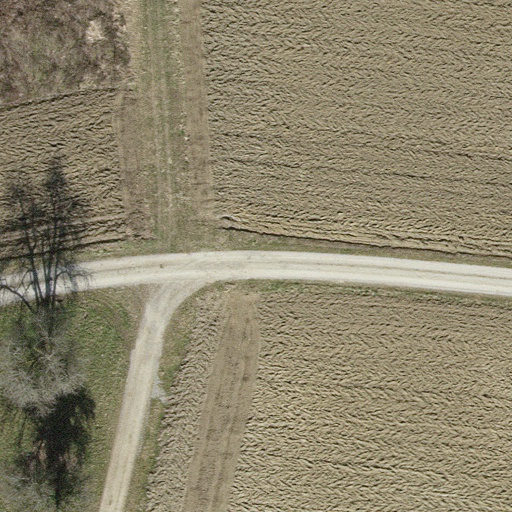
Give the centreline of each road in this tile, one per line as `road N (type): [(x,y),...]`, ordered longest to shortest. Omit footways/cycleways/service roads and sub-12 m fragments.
road 1 (track): [(114,511),(173,268),(150,0)]
road 2 (track): [(0,291),(173,268),(402,274),(511,286)]
